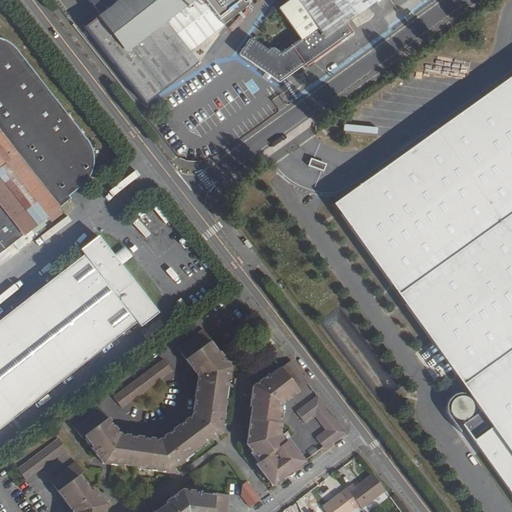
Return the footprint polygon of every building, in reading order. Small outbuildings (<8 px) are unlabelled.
[(119,0),(119,1),(118,0),(92,0),(91,2),(101,15),(86,27),(145,104),(198,64),(188,52),(200,43),(194,35),(217,17),(204,0),(119,0)] [(298,0),(302,4),(286,15),(303,40),(283,54),(275,48),(272,51),(268,48),(290,77),(339,42),(341,44),(354,35),(347,26),(383,0),(298,0)] [(408,19),(411,24),(418,19),(415,14),(408,19)] [(238,15),(227,26),(232,31),(243,21),(238,15)] [(0,254),(49,217),(52,222),(60,216),(57,211),(70,201),(69,198),(73,195),(84,186),(86,185),(88,183),(88,182),(89,181),(90,180),(91,179),(91,177),(92,176),(93,175),(93,174),(93,173),(94,171),(94,170),(94,169),(95,167),(95,166),(95,164),(95,163),(95,161),(95,160),(95,159),(95,158),(95,156),(94,155),(94,154),(94,153),(93,151),(93,150),(92,148),(91,147),(18,51),(16,48),(14,46),(12,44),(9,42),(8,41),(7,40),(5,40),(4,39),(1,38),(0,37),(0,254)] [(253,37),(241,54),(252,62),(268,48),(253,37)] [(252,62),(282,83),(290,77),(268,48),(252,62)] [(511,72),(331,203),(479,409),(472,414),(470,411),(471,410),(471,407),(470,405),(470,403),(469,401),(467,400),(464,398),(461,397),(458,397),(455,398),(453,399),(451,402),(449,406),(450,411),(452,414),(455,417),(459,418),(462,418),(465,417),(467,419),(461,423),(511,494),(511,72)] [(334,122),(340,131),(349,125),(343,116),(334,122)] [(309,157),(306,164),(321,170),(324,163),(309,157)] [(84,254),(0,317),(0,425),(136,323),(140,328),(158,314),(98,236),(80,250),(84,254)] [(199,375),(193,415),(160,440),(120,435),(101,409),(75,428),(83,438),(86,436),(94,447),(93,449),(104,464),(124,467),(124,465),(150,468),(150,471),(169,473),(185,460),(183,459),(205,442),(207,444),(222,432),(224,414),(223,413),(226,387),(228,387),(231,366),(220,352),(218,353),(209,342),(212,340),(205,329),(179,349),(199,375)] [(165,360),(115,398),(123,408),(173,370),(165,360)] [(252,406),(248,444),(260,461),(257,464),(273,485),(305,461),(289,440),(285,443),(280,436),(281,423),(279,423),(282,403),(308,383),(291,360),(270,376),(269,375),(252,387),(250,406),(252,406)] [(319,396),(298,412),(306,422),(316,414),(327,429),(317,437),(324,446),(325,448),(346,432),(319,396)] [(60,440),(19,471),(27,481),(68,450),(60,440)] [(51,482),(73,511),(106,511),(107,505),(96,490),(92,493),(80,477),(85,473),(77,463),(51,482)] [(347,488),(362,509),(386,491),(374,474),(356,487),(353,484),(347,488)] [(250,507),(260,499),(248,482),(237,489),(250,507)] [(323,507),(326,511),(351,511),(354,510),(360,506),(347,489),(342,493),(323,507)] [(168,504),(157,511),(226,511),(229,495),(215,493),(215,497),(202,495),(202,493),(183,490),(167,502),(168,504)]
